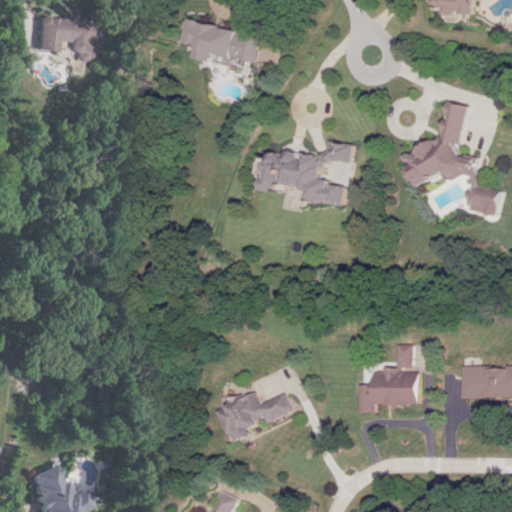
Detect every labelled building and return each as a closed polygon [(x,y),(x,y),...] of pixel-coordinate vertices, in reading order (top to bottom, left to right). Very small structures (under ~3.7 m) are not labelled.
[(472,13),(473,0),(432,0),(432,11),(472,13)] [(36,49),(56,51),(57,40),(69,41),(68,56),(97,58),(100,24),(74,22),(74,17),(39,14),(36,49)] [(253,60),(258,33),(185,18),(180,42),(197,45),(195,57),(211,60),(212,52),(253,60)] [(443,133),(407,155),(411,162),(404,166),(416,187),(442,172),(446,177),(455,179),(465,174),(471,175),(473,178),(469,201),(474,210),(499,214),(503,189),(488,187),(477,169),(480,157),(462,153),(460,151),(469,104),(452,101),(447,104),(446,114),(447,115),(443,133)] [(346,204),(348,185),(336,184),(332,179),(323,177),(324,167),(334,160),(353,162),(355,143),(330,140),(328,151),(320,157),(318,153),(276,149),(256,163),(264,174),(260,177),(258,189),(281,191),(282,183),(284,182),(301,184),(305,191),(304,200),(346,204)] [(354,411),(371,411),(371,404),(415,404),(415,371),(408,371),(408,343),(391,343),(391,368),(369,368),(369,384),(355,384),(354,411)] [(511,365),(458,366),(458,397),(511,396),(511,365)] [(289,410),(281,392),(257,403),(252,391),(211,409),(226,443),(249,434),(245,425),(261,418),(263,421),(289,410)] [(32,474),(40,495),(37,497),(42,511),(89,511),(89,509),(95,507),(88,489),(75,494),(70,480),(64,480),(59,464),(32,474)] [(227,511),(233,498),(215,490),(204,511),(227,511)]
